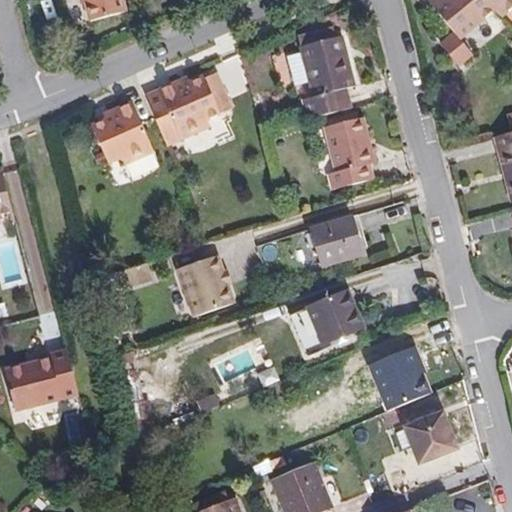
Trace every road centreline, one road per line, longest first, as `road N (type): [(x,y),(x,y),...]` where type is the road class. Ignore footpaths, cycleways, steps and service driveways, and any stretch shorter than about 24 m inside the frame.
road 1 (residential): [(471,327),(385,0)]
road 2 (residential): [(268,0),(30,104)]
road 3 (residential): [(511,487),(471,327)]
